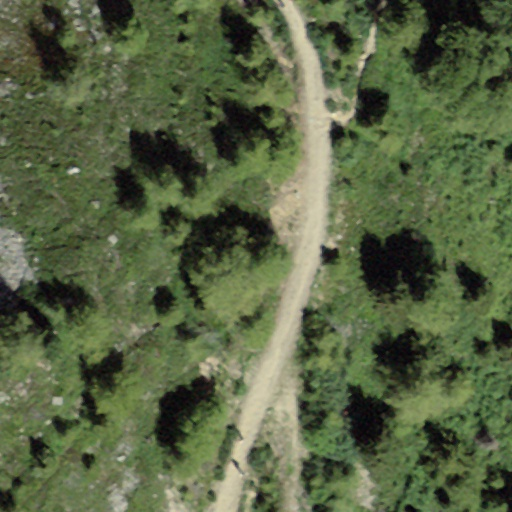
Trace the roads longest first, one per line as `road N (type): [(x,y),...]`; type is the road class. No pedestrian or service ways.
road 1 (track): [(228,511),(296,307),(300,113)]
road 2 (track): [(300,113),(301,86),(261,0)]
